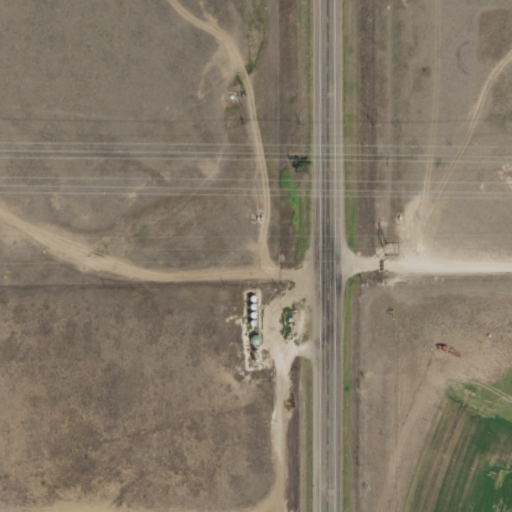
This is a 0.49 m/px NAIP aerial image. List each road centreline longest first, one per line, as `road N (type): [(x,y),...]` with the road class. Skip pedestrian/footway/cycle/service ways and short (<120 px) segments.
road 1 (residential): [(511,260),(328,267),(208,256),(89,219),(0,174)]
road 2 (primary): [(326,0),(329,511)]
